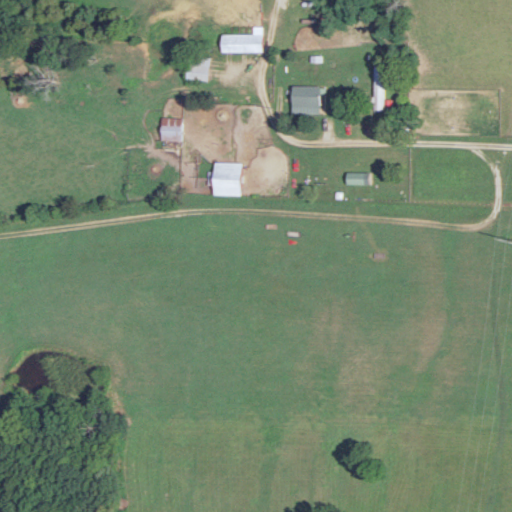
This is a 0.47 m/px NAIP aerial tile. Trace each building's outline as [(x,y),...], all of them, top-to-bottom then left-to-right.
[(224,33),(224,51),(264,51),(264,26),(255,26),(255,33),(224,33)] [(212,55),(191,55),(191,79),(212,79),(212,55)] [(377,108),(386,108),(386,65),(377,65),(377,108)] [(296,85),(296,105),(327,105),(327,85),(296,85)] [(183,116),(163,116),(163,140),(183,140),(183,116)] [(244,161),(216,161),(216,194),(244,194),(244,161)]
